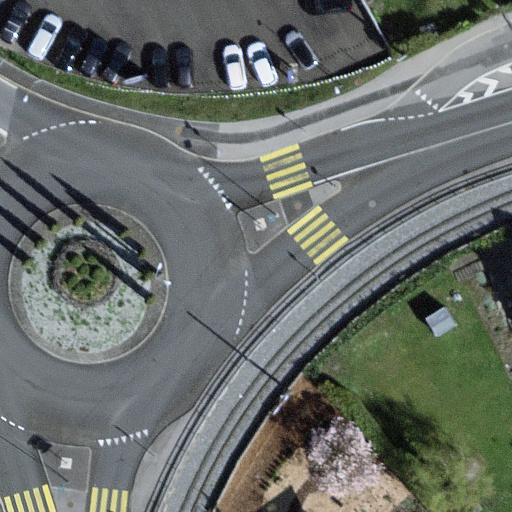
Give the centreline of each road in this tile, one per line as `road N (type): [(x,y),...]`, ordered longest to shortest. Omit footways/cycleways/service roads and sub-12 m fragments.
road 1 (secondary): [(201,316),(323,234),(419,149)]
road 2 (secondary): [(419,149),(171,201)]
road 3 (primary): [(4,369),(30,511)]
road 4 (primary): [(4,369),(66,401),(135,392)]
road 5 (primary): [(110,168),(0,105)]
road 6 (primary): [(201,316),(200,248),(171,201)]
road 7 (primary): [(108,511),(135,392)]
road 8 (primary): [(110,168),(54,170),(0,204)]
